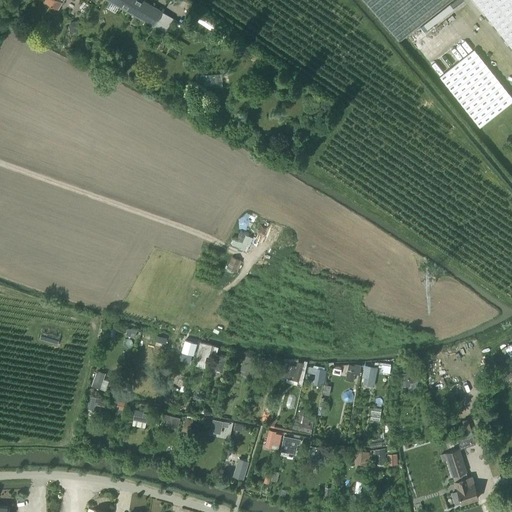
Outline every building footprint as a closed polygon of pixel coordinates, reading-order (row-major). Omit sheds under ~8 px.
[(45,0),(44,2),(58,10),(62,2),(61,2),(61,0),(45,0)] [(173,18),(162,12),(141,0),(107,0),(164,32),(173,18)] [(362,0),(399,42),(453,0),(362,0)] [(511,0),(471,0),(511,51),(511,0)] [(197,19),(212,28),(216,21),(201,12),(197,19)] [(181,28),(179,33),(194,40),(197,35),(181,28)] [(511,99),(473,51),(440,78),(479,128),(511,102),(511,99)] [(135,64),(126,66),(127,75),(137,73),(135,64)] [(205,73),(205,86),(223,85),(223,73),(205,73)] [(284,207),(301,212),(305,201),(288,195),(284,207)] [(246,252),(253,238),(246,235),(246,234),(240,231),(236,239),(232,237),(229,245),(246,252)] [(232,256),(226,270),(236,274),(237,271),(236,270),(240,260),(232,256)] [(126,335),(135,338),(137,331),(128,329),(126,335)] [(48,332),(45,332),(43,343),(62,347),(64,335),(62,335),(62,333),(60,333),(59,334),(51,333),(51,331),(48,330),(48,332)] [(172,346),(174,338),(156,334),(154,346),(161,348),(162,344),(172,346)] [(185,340),(182,352),(194,355),(197,343),(185,340)] [(206,356),(209,357),(212,345),(200,342),(196,357),(197,358),(196,361),(204,363),(206,356)] [(221,367),(225,357),(224,356),(225,353),(222,352),(224,348),(219,347),(213,364),(214,364),(212,369),(220,372),(221,367)] [(499,386),(511,377),(511,367),(511,365),(503,353),(485,364),(499,386)] [(249,371),(253,357),(244,355),(240,369),(249,371)] [(287,361),(287,359),(284,358),(284,359),(284,361),(283,364),(277,363),(275,372),(274,374),(283,376),(284,371),(286,365),(287,361)] [(273,361),(261,359),(258,370),(270,373),(273,361)] [(283,377),(299,382),(305,363),(298,361),(295,370),(293,369),(294,365),(288,363),(283,377)] [(349,364),(345,380),(353,382),(355,374),(359,375),(362,365),(355,363),(355,366),(349,364)] [(379,367),(381,368),(381,372),(385,372),(390,373),(390,369),(391,364),(386,364),(382,363),(382,365),(379,365),(379,367)] [(307,366),(306,372),(315,373),(313,384),(321,385),(321,383),(324,383),(326,369),(318,368),(318,366),(313,365),(313,364),(310,364),(310,366),(307,366)] [(374,386),(378,367),(365,365),(363,375),(365,375),(363,384),(374,386)] [(400,373),(402,387),(408,386),(408,390),(418,389),(417,381),(421,381),(420,371),(408,372),(400,373)] [(96,372),(91,386),(100,389),(102,383),(103,383),(104,380),(103,380),(105,375),(96,372)] [(322,394),(329,396),(331,386),(324,384),(322,394)] [(168,390),(164,401),(181,408),(186,397),(184,396),(184,395),(182,394),(181,395),(173,392),(174,390),(171,389),(170,391),(168,390)] [(102,398),(89,395),(86,409),(98,412),(102,398)] [(123,410),(125,404),(117,402),(116,408),(123,410)] [(147,411),(137,409),(135,419),(145,421),(147,411)] [(170,416),(167,429),(177,431),(181,414),(178,413),(176,418),(170,416)] [(181,435),(189,437),(193,419),(185,417),(181,435)] [(212,420),(210,432),(219,434),(221,421),(212,420)] [(297,422),(295,421),(292,432),(311,437),(314,425),(311,425),(312,423),(309,423),(309,424),(300,422),(300,420),(298,420),(297,422)] [(269,429),(265,446),(272,448),(272,446),(279,448),(282,434),(276,433),(276,431),(269,429)] [(476,443),(473,434),(471,430),(468,432),(456,436),(461,449),(476,443)] [(296,454),(298,444),(300,445),(301,439),(299,439),(284,436),(281,451),(296,454)] [(325,447),(309,446),(308,461),(323,462),(325,447)] [(351,462),(368,465),(370,452),(354,448),(351,462)] [(375,463),(386,462),(385,448),(373,449),(374,453),(371,453),(371,459),(374,458),(375,463)] [(462,503),(478,498),(471,477),(468,478),(466,472),(459,449),(446,453),(462,503)] [(387,454),(388,465),(397,465),(397,454),(387,454)] [(243,479),(248,462),(239,459),(234,476),(243,479)] [(496,478),(499,487),(511,482),(511,475),(511,473),(496,478)]
